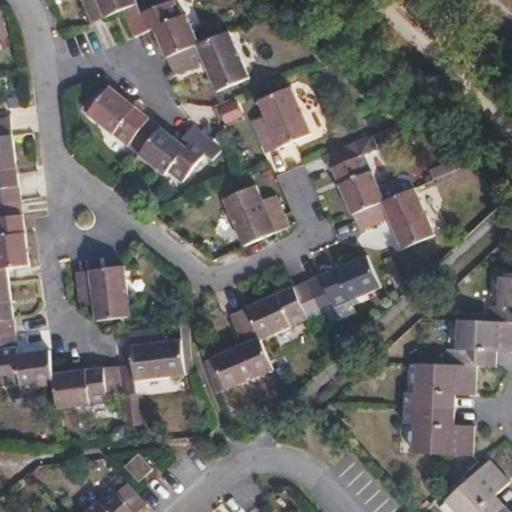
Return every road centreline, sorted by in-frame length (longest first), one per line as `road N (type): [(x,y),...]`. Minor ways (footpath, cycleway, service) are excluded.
road 1 (residential): [(112,219),(144,228),(191,268),(222,274),(318,233),(296,179)]
road 2 (residential): [(178,511),(239,462),(271,458),(309,475),(344,511)]
road 3 (residential): [(42,67),(67,201)]
road 4 (residential): [(85,343),(54,304),(54,264),(67,238)]
